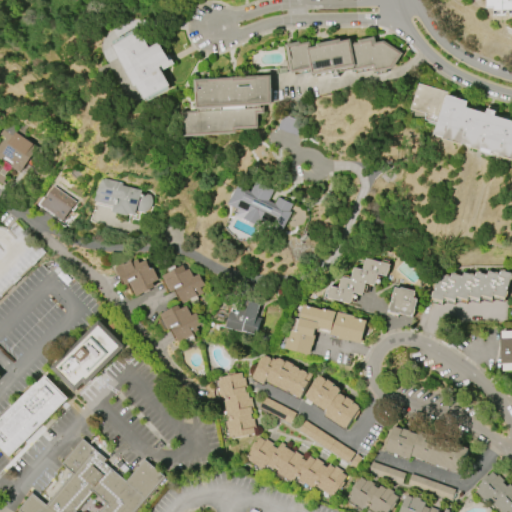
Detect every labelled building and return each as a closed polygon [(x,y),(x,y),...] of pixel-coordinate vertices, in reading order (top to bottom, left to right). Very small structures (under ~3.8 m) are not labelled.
[(511,10),(494,10),(494,7),(487,7),(486,0),(511,0),(511,10)] [(112,46),(140,31),(150,49),(160,43),(170,62),(172,61),(174,64),(162,71),(170,86),(145,100),(137,85),(135,86),(112,46)] [(291,72),(284,44),(298,41),(298,43),(308,41),(310,47),(316,46),(316,44),(339,38),(339,41),(350,38),(351,44),(358,42),(357,40),(373,36),(374,43),(383,41),(401,54),(391,67),(374,71),(372,65),(355,69),(354,64),(312,74),(311,68),(291,72)] [(194,79),(269,75),(271,104),(262,105),(263,113),(256,114),(257,128),(234,129),(235,133),(185,136),(184,111),(195,111),(194,79)] [(410,109),(418,84),(447,93),(437,125),(423,121),(425,114),(410,109)] [(466,108),(486,114),(488,109),(496,111),(495,117),(511,121),(511,158),(500,155),(500,154),(482,148),(481,150),(472,147),(472,146),(463,143),(462,145),(443,140),(444,137),(435,134),(444,104),(447,96),(448,96),(456,98),(468,102),(466,108)] [(20,173),(11,166),(13,163),(4,156),(2,160),(0,158),(0,143),(10,129),(37,148),(20,173)] [(149,195),(150,196),(151,197),(151,198),(152,199),(152,201),(152,202),(152,203),(152,204),(152,205),(151,206),(151,208),(150,209),(149,209),(148,210),(147,211),(146,212),(145,212),(144,212),(136,210),(135,215),(129,214),(129,216),(113,212),(114,206),(94,201),(100,178),(122,183),(122,186),(141,190),(140,193),(149,195)] [(240,210),(228,204),(238,185),(251,192),(258,180),(274,188),(267,201),(274,205),(279,197),(293,205),(289,212),(292,213),(283,229),(275,228),(261,221),(258,227),(237,216),(240,210)] [(62,220),(40,205),(53,186),(75,202),(62,220)] [(114,267),(129,260),(131,262),(137,259),(139,263),(145,260),(150,269),(152,268),(158,280),(152,283),(155,288),(136,297),(129,283),(125,285),(121,276),(119,278),(114,267)] [(350,304),(326,299),(329,286),(338,288),(341,277),(350,279),(353,268),(362,271),(364,259),(389,265),(386,276),(377,274),(375,286),(365,284),(362,295),(353,293),(350,304)] [(169,292),(162,276),(168,273),(166,270),(174,266),(175,269),(182,266),(184,271),(189,268),(192,276),(198,273),(204,285),(199,287),(202,293),(182,303),(175,289),(169,292)] [(511,273),(505,297),(494,294),(493,298),(481,294),(480,299),(469,296),(468,300),(457,297),(456,300),(444,297),(444,301),(433,298),(439,274),(450,277),(451,273),(462,275),(463,272),(475,275),(475,271),(487,274),(488,271),(499,274),(500,270),(511,273)] [(388,312),(394,287),(400,288),(415,291),(413,298),(417,299),(413,316),(399,313),(399,315),(388,312)] [(260,303),(256,318),(261,319),(257,337),(226,329),(230,312),(238,314),(242,299),(260,303)] [(361,345),(336,339),(337,338),(328,336),(329,332),(320,330),(320,329),(314,328),(308,353),(284,348),(287,338),(288,339),(290,332),(293,333),(300,304),(321,309),(321,308),(335,311),(335,312),(353,316),(353,318),(366,321),(361,345)] [(167,330),(160,315),(168,311),(167,310),(178,305),(180,309),(186,305),(191,315),(195,313),(202,324),(196,327),(198,331),(193,334),(193,335),(179,342),(172,328),(167,330)] [(124,346),(86,384),(83,381),(74,390),(52,367),(99,321),(124,346)] [(501,365),(500,339),(501,339),(501,332),(511,331),(511,370),(502,371),(502,365),(501,365)] [(253,377),(264,356),(265,357),(265,356),(270,359),(270,360),(271,361),(272,359),(276,361),(277,359),(278,359),(279,358),(283,361),(283,362),(284,362),(285,361),(293,365),(292,366),(293,367),(294,366),(299,369),(298,370),(301,371),(302,370),(306,373),(306,374),(307,375),(308,373),(312,375),(300,398),(291,393),(292,392),(289,390),(288,393),(266,381),(264,384),(253,378),(254,377),(253,377)] [(230,436),(226,421),(228,421),(223,400),(222,400),(218,381),(220,380),(219,378),(227,376),(227,374),(234,373),(235,374),(241,372),(243,378),(244,378),(247,387),(244,388),(245,392),(247,391),(248,397),(250,397),(253,406),(250,406),(252,413),(250,413),(251,419),(253,419),(255,427),(253,427),(255,434),(248,435),(248,437),(240,439),(240,437),(232,439),(231,436),(230,436)] [(68,398),(10,456),(0,446),(0,420),(37,383),(38,384),(46,376),(68,398)] [(325,410),(307,398),(308,396),(306,395),(318,377),(320,378),(320,377),(325,379),(333,384),(332,386),(334,387),(335,386),(339,389),(339,390),(340,391),(339,393),(344,396),(345,396),(353,402),(352,403),(353,404),(354,403),(359,406),(358,407),(360,408),(348,427),(346,426),(345,428),(325,415),(328,410),(326,409),(325,410)] [(292,423),(296,412),(264,399),(259,410),(292,423)] [(355,468),(362,457),(304,422),(297,433),(355,468)] [(468,449),(459,473),(410,455),(409,459),(385,450),(394,426),(402,429),(402,428),(408,430),(409,427),(468,449)] [(262,469),(247,460),(249,458),(247,457),(252,450),(250,449),(254,442),(256,443),(259,438),(263,441),(265,439),(273,444),(272,446),(276,449),(281,442),(285,445),(284,447),(293,452),(294,451),(302,457),(301,459),(306,462),(310,457),(314,459),(315,458),(322,463),(321,465),(327,468),(329,465),(333,468),(334,466),(342,471),(341,473),(346,476),(333,496),(332,495),(331,496),(317,488),(318,486),(316,485),(314,488),(313,487),(312,488),(298,480),(299,478),(297,476),(294,481),(292,480),(291,482),(277,473),(278,471),(274,468),(273,469),(266,465),(264,468),(263,467),(262,469)] [(104,462),(127,482),(145,460),(166,477),(136,511),(22,511),(19,509),(33,493),(47,506),(74,474),(62,463),(83,439),(107,459),(104,462)] [(405,474),(372,462),(368,474),(400,486),(405,474)] [(489,505),(475,491),(477,489),(476,488),(492,472),(497,477),(498,475),(505,482),(503,484),(507,487),(510,484),(511,486),(511,511),(498,511),(490,503),(489,505)] [(455,490),(411,474),(407,487),(451,502),(455,490)] [(348,497),(352,490),(350,489),(355,481),(357,482),(360,477),(364,480),(365,479),(374,484),(373,486),(378,489),(380,486),(384,489),(384,487),(394,493),(393,494),(397,497),(387,511),(373,511),(369,509),(370,506),(367,504),(365,508),(362,506),(361,508),(349,500),(351,498),(348,497)] [(399,511),(406,495),(411,498),(412,496),(421,499),(420,501),(425,503),(423,507),(429,509),(430,507),(438,510),(438,511),(443,511),(445,509),(450,510),(449,511),(399,511)]
